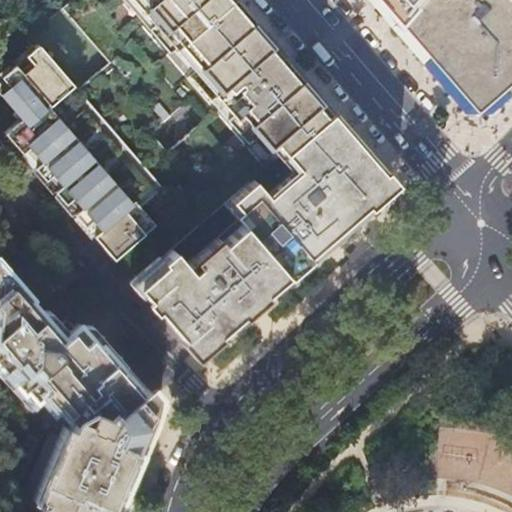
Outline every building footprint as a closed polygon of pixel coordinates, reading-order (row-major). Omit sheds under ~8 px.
[(153,221),(115,254),(135,277),(173,243),(188,260),(235,219),(220,202),(248,177),(259,190),(273,177),(115,0),(68,0),(61,7),(108,61),(77,88),(161,184),(138,204),(153,221)] [(220,202),(235,219),(282,268),(291,260),(302,250),(305,253),(390,177),(232,0),(115,0),(273,177),(259,190),(248,177),(220,202)] [(511,71),(511,0),(400,0),(485,96),(511,71)] [(161,184),(77,88),(37,43),(0,75),(7,83),(0,89),(0,93),(20,116),(3,131),(113,257),(115,254),(153,221),(138,204),(161,184)] [(282,268),(235,219),(188,260),(173,243),(135,277),(132,280),(194,350),(284,271),(282,268)] [(119,511),(120,511),(122,493),(134,450),(148,423),(160,404),(151,394),(97,331),(90,337),(76,322),(72,326),(65,318),(53,327),(28,299),(30,296),(0,262),(0,365),(31,401),(43,391),(54,404),(57,401),(73,419),(72,421),(69,420),(62,435),(33,495),(31,498),(39,502),(37,511),(119,511)] [(27,418),(0,472),(0,489),(18,498),(23,490),(51,430),(27,418)] [(23,490),(33,495),(62,435),(51,430),(23,490)]
